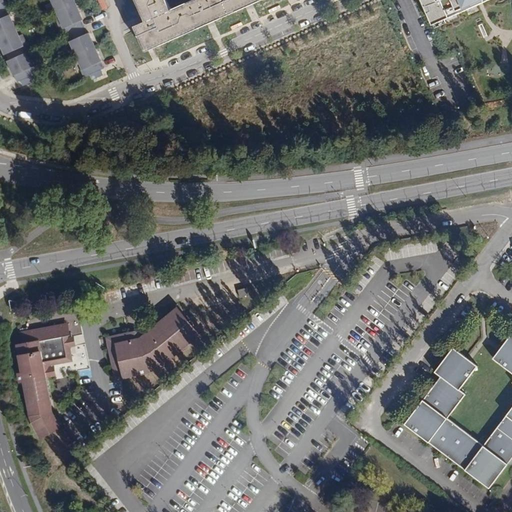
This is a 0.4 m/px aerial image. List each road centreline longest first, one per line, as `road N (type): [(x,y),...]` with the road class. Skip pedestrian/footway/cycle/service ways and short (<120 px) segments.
road 1 (secondary): [(0,278),(511,180)]
road 2 (secondary): [(511,148),(283,188),(187,193),(21,174)]
road 3 (unclassified): [(511,498),(503,510),(370,417),(511,226)]
road 4 (residential): [(138,85),(334,0)]
road 5 (residential): [(138,85),(77,112),(0,102)]
